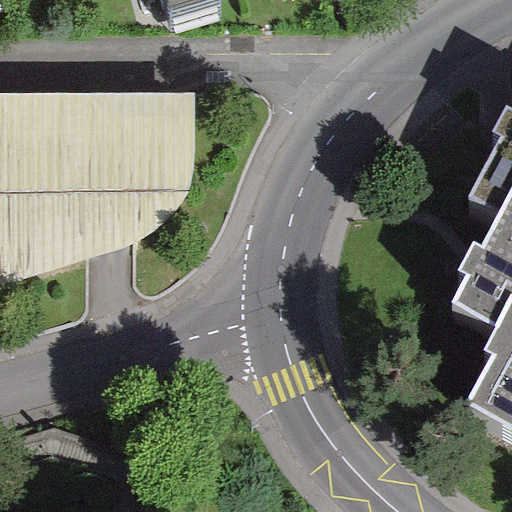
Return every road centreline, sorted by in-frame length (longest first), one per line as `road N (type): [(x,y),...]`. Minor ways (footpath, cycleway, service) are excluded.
road 1 (residential): [(368,99),(306,70),(0,68)]
road 2 (residential): [(0,389),(281,315)]
road 3 (residential): [(368,99),(323,149),(297,200),(281,315)]
road 4 (residential): [(281,315),(297,381),(322,434),(396,511)]
road 5 (residential): [(508,0),(472,18),(368,99)]
